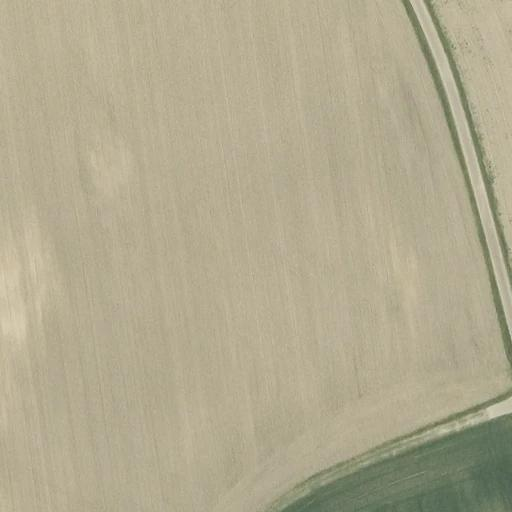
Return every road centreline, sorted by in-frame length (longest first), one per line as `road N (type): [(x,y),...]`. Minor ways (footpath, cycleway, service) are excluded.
road 1 (unclassified): [(511,288),(454,92),(414,0)]
road 2 (track): [(511,402),(354,460),(294,491),(273,511)]
